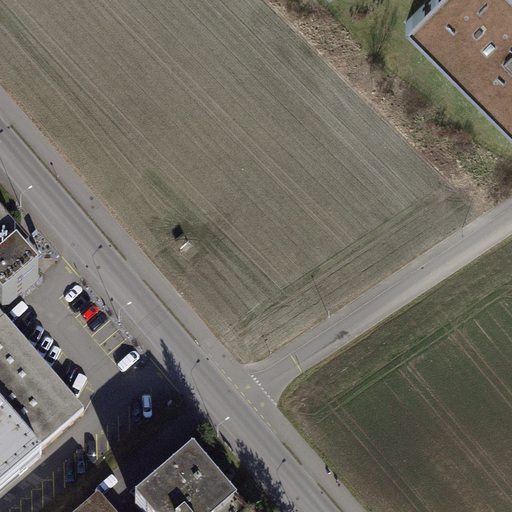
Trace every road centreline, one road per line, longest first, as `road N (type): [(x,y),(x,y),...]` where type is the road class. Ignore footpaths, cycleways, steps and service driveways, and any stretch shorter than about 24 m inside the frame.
road 1 (unclassified): [(0,139),(226,406)]
road 2 (unclassified): [(226,406),(511,215)]
road 3 (unclassified): [(226,406),(316,511)]
